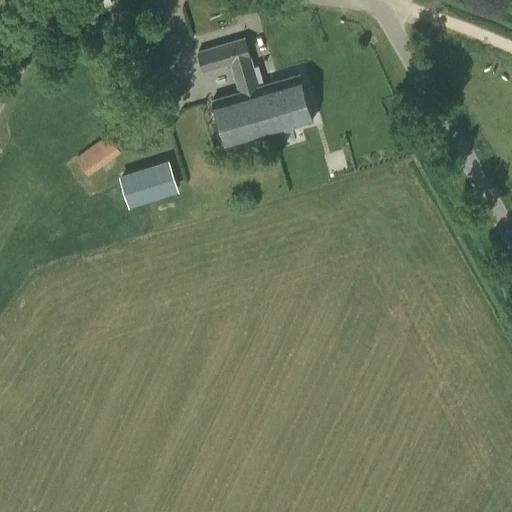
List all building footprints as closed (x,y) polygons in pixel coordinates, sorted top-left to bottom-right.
[(202,35),(221,30),(215,7),(195,12),(202,35)] [(247,89),(259,85),(245,37),(199,51),(204,70),(230,62),(239,91),(247,89)] [(299,73),(259,85),(247,89),(248,91),(253,90),(255,99),(261,97),(272,134),(314,121),(299,73)] [(248,91),(247,89),(239,91),(213,99),(227,147),(272,134),(261,97),(255,99),(253,90),(248,91)] [(168,92),(151,97),(156,114),(173,109),(168,92)] [(111,162),(123,153),(109,133),(75,157),(90,177),(101,169),(100,167),(110,160),(111,162)] [(128,201),(179,191),(172,158),(121,169),(128,201)]
